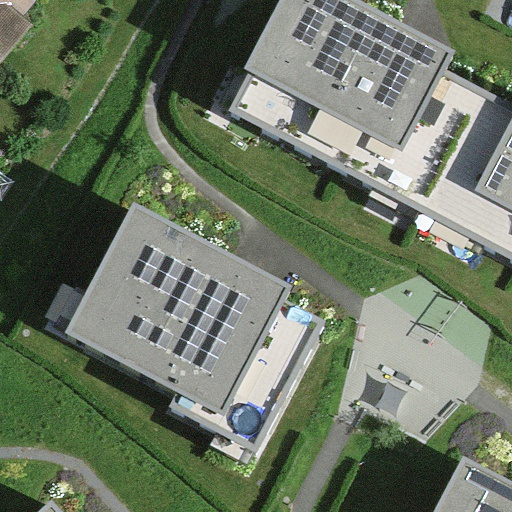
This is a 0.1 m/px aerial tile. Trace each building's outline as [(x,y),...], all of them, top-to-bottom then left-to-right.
[(0,0),(0,65),(48,0),(0,0)] [(295,0),(230,126),(420,224),(480,107),(442,88),(451,71),(313,0),(295,0)] [(511,123),(480,107),(420,224),(511,271),(511,123)] [(286,305),(134,227),(70,351),(182,409),(175,422),(255,464),(322,335),(282,314),(286,305)] [(511,511),(511,498),(465,474),(445,511),(511,511)]
